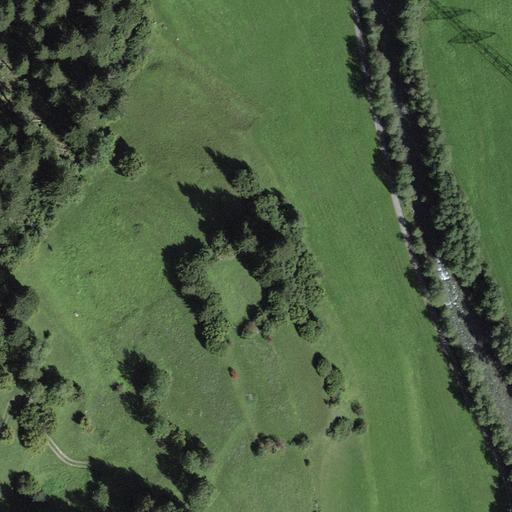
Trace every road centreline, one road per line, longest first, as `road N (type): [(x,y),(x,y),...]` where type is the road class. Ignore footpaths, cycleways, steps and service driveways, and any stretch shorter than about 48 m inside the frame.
road 1 (track): [(353,0),(392,192),(511,503)]
road 2 (track): [(187,511),(112,469),(71,463),(40,427),(31,398),(8,405),(0,432)]
